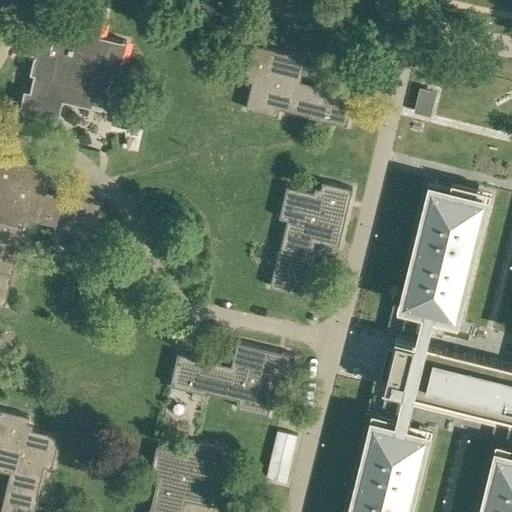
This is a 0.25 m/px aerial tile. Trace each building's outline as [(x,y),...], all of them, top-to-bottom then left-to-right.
[(58,118),(63,99),(92,105),(93,102),(107,105),(111,88),(108,87),(112,71),(118,72),(126,40),(100,34),(107,2),(105,2),(97,0),(34,0),(26,36),(23,51),(35,54),(30,72),(34,73),(30,90),(25,88),(21,105),(25,106),(24,110),(58,118)] [(251,79),(245,107),(277,115),(279,107),(309,113),(308,115),(346,124),(354,92),(300,79),(304,61),(306,55),(248,41),(241,71),(250,73),(248,79),(251,79)] [(421,84),(415,108),(431,112),(437,88),(421,84)] [(0,302),(5,303),(23,225),(25,216),(55,223),(54,225),(92,234),(100,201),(46,189),(52,165),(0,152),(0,302)] [(339,244),(352,186),(322,179),(320,188),(315,187),(314,190),(286,184),(279,216),(287,218),(280,247),(278,247),(270,285),(302,292),(315,239),(339,244)] [(360,480),(352,511),(406,511),(426,433),(406,429),(414,394),(447,402),(472,408),(511,418),(511,454),(499,452),(483,511),(511,511),(511,363),(447,348),(427,343),(435,308),(447,311),(456,313),(461,293),(484,198),(447,189),(433,186),(430,200),(405,301),(425,306),(416,340),(396,335),(384,386),(404,391),(395,426),(375,421),(360,480)] [(288,383),(295,353),(237,339),(231,363),(177,351),(170,383),(208,392),(208,390),(237,397),(236,406),(268,413),(274,385),(278,386),(279,381),(288,383)] [(52,466),(59,434),(32,427),(32,424),(27,423),(29,414),(0,407),(0,468),(10,470),(7,483),(0,511),(34,511),(38,494),(37,494),(44,464),(52,466)] [(209,504),(223,446),(193,439),(190,448),(185,446),(184,449),(157,443),(149,475),(157,477),(150,507),(149,506),(147,511),(181,511),(185,498),(209,504)] [(298,485),(300,463),(281,461),(279,483),(298,485)]
